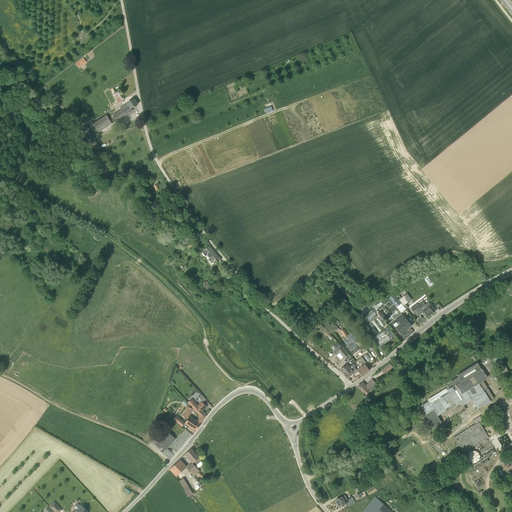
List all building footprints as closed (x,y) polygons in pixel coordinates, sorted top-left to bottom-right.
[(65,29),(59,33),(62,37),(68,33),(65,29)] [(87,62),(84,57),(76,63),(80,68),(87,62)] [(118,105),(124,101),(119,92),(113,95),(118,105)] [(120,108),(121,110),(113,115),(109,118),(112,123),(116,121),(132,111),(131,109),(138,105),(134,99),(120,108)] [(98,132),(112,123),(107,115),(93,124),(98,132)] [(83,136),(95,152),(100,148),(89,132),(83,136)] [(212,265),(213,264),(215,263),(214,262),(219,257),(209,246),(204,250),(204,251),(202,252),(205,255),(204,256),(212,265)] [(394,294),(388,298),(396,307),(401,303),(394,294)] [(408,303),(405,298),(404,296),(399,300),(404,306),(408,303)] [(417,304),(410,308),(417,316),(422,312),(427,318),(435,311),(430,305),(429,303),(428,302),(425,305),(422,302),(418,305),(417,304)] [(364,319),(367,323),(376,315),(373,312),(364,319)] [(398,325),(395,327),(401,334),(412,325),(406,319),(402,314),(395,320),(396,322),(398,325)] [(340,346),(333,352),(336,355),(338,354),(340,352),(342,355),(344,358),(348,355),(340,346)] [(370,371),(365,364),(366,363),(362,357),(356,362),(359,365),(356,368),(357,371),(362,376),(370,371)] [(356,362),(350,366),(354,373),(355,374),(357,371),(356,368),(359,365),(356,362)] [(392,366),(390,363),(380,372),(383,374),(392,366)] [(347,379),(354,373),(350,366),(347,364),(340,370),(347,379)] [(458,388),(433,403),(431,399),(421,406),(425,413),(433,409),(438,416),(447,410),(446,408),(455,403),(456,404),(460,402),(462,406),(472,399),(478,409),(494,398),(483,381),(486,379),(480,370),(456,385),(458,388)] [(358,387),(366,395),(376,385),(372,381),(366,387),(363,383),(358,387)] [(194,399),(200,393),(197,391),(192,397),(194,399)] [(188,404),(189,405),(192,407),(200,417),(203,421),(207,415),(203,410),(206,407),(202,402),(199,404),(197,402),(196,403),(193,400),(188,404)] [(188,406),(182,416),(187,419),(193,409),(188,406)] [(185,424),(192,428),(196,431),(203,421),(200,417),(198,420),(192,417),(190,415),(185,424)] [(475,424),(453,437),(463,453),(489,438),(481,426),(484,424),(485,425),(484,425),(484,426),(486,425),(480,415),(472,420),(475,424)] [(160,449),(162,447),(165,450),(175,439),(167,432),(159,441),(155,445),(160,449)] [(191,449),(186,453),(193,462),(196,465),(201,461),(198,458),(199,458),(198,457),(201,455),(196,450),(194,452),(191,449)] [(479,461),(480,451),(470,450),(469,460),(479,461)] [(186,467),(179,460),(170,469),(176,476),(186,467)] [(193,463),(187,468),(193,476),(199,471),(193,463)] [(193,495),(183,478),(179,481),(189,497),(193,495)] [(357,495),(360,500),(366,497),(363,491),(357,495)] [(342,497),(335,500),(339,508),(345,504),(347,507),(355,503),(352,497),(347,500),(345,495),(342,497)] [(393,511),(384,504),(376,497),(363,511),(393,511)]
